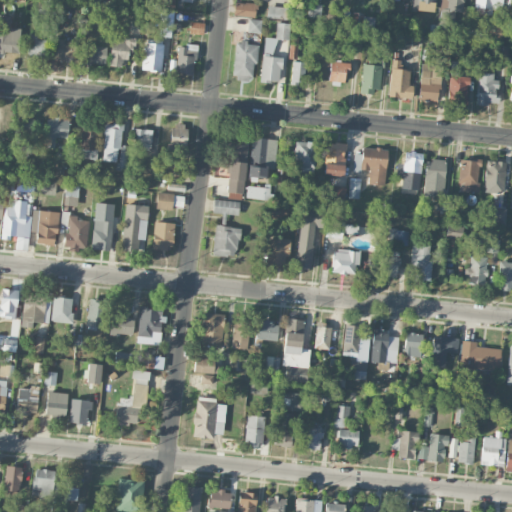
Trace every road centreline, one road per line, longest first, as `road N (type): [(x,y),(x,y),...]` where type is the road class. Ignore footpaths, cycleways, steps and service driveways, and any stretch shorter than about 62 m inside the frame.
road 1 (residential): [(223,0),(164,511)]
road 2 (residential): [(511,138),(0,84)]
road 3 (residential): [(511,495),(0,442)]
road 4 (residential): [(511,318),(0,265)]
